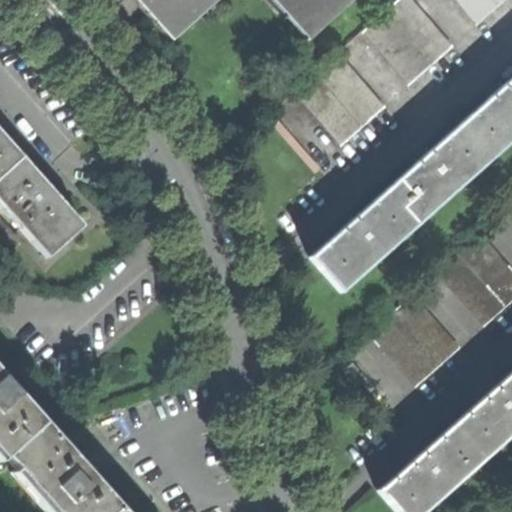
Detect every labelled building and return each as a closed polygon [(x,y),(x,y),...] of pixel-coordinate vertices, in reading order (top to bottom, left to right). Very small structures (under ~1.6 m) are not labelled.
[(138,0),(174,40),(218,0),(138,0)] [(266,0),(305,43),(352,0),(266,0)] [(409,0),(397,0),(363,31),(410,84),(452,48),(409,0)] [(455,0),(477,24),(503,0),(455,0)] [(336,55),(294,91),(341,145),(383,108),(336,55)] [(446,137),(476,170),(511,138),(511,78),(489,99),(446,137)] [(0,207),(46,259),(82,226),(42,181),(0,133),(0,207)] [(476,170),(446,137),(425,156),(396,182),(426,215),(476,170)] [(340,292),(426,215),(396,182),(352,221),(310,259),(340,292)] [(511,273),(479,235),(437,273),(484,326),(511,300),(511,273)] [(411,296),(369,333),(416,386),(458,349),(411,296)] [(511,372),(489,393),(453,425),(483,459),(511,433),(511,372)] [(3,458),(42,423),(1,378),(0,376),(0,458),(1,459),(3,458)] [(51,511),(103,511),(114,503),(78,464),(42,423),(3,458),(51,511)] [(377,491),(395,511),(422,511),(483,459),(453,425),(422,452),(377,491)] [(121,511),(114,503),(103,511),(121,511)]
